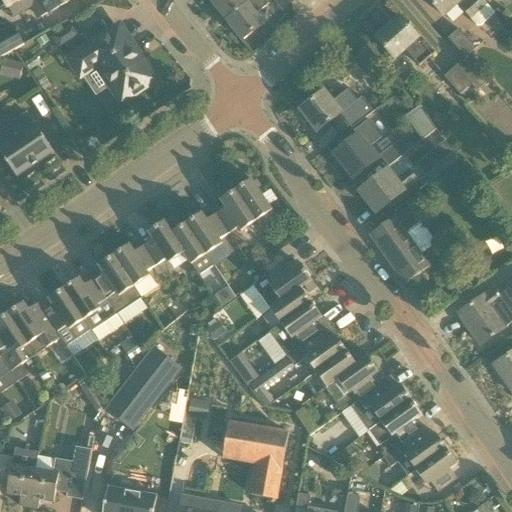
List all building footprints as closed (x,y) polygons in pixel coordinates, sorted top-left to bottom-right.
[(74,0),(3,0),(8,8),(21,0),(42,0),(50,12),(48,13),(49,14),(74,0)] [(210,0),(227,21),(253,0),(210,0)] [(262,0),(253,0),(227,21),(243,42),(265,24),(257,14),(268,6),(262,0)] [(296,0),(273,0),(282,11),(296,0)] [(482,27),(495,14),(482,0),(471,0),(471,1),(470,0),(428,0),(445,18),(458,6),(477,27),(482,27)] [(432,56),(418,40),(420,38),(401,18),(388,29),(387,27),(379,35),(380,37),(377,39),(395,59),(407,49),(422,65),(432,56)] [(53,36),(61,48),(83,34),(75,22),(53,36)] [(0,59),(25,46),(15,28),(0,36),(0,59)] [(132,48),(119,28),(69,61),(82,80),(96,71),(120,107),(140,93),(139,92),(155,81),(150,73),(152,72),(135,46),(132,48)] [(466,59),(476,50),(459,30),(449,39),(466,59)] [(46,36),(37,42),(41,47),(49,42),(46,36)] [(451,69),(464,57),(450,41),(437,53),(451,69)] [(370,45),(352,61),(367,77),(384,61),(370,45)] [(327,55),(316,65),(325,75),(336,65),(327,55)] [(487,83),(465,59),(444,78),(460,96),(472,86),(477,92),(487,83)] [(301,111),(298,116),(303,122),(309,121),(318,133),(341,115),(352,130),(374,113),(362,98),(357,102),(349,91),(333,103),(325,92),(300,110),(301,111)] [(353,140),(335,154),(348,172),(355,179),(378,161),(368,149),(381,139),(368,122),(355,132),(358,136),(353,140)] [(34,123),(0,145),(0,151),(18,178),(54,153),(34,123)] [(392,146),(401,158),(428,138),(418,126),(392,146)] [(453,153),(434,168),(443,180),(462,164),(453,153)] [(426,158),(416,165),(425,176),(434,168),(426,158)] [(389,169),(360,192),(377,214),(418,182),(409,170),(397,179),(389,169)] [(236,191),(257,222),(264,232),(280,222),(252,180),(236,191)] [(239,228),(242,232),(257,222),(236,191),(221,201),(226,209),(217,215),(230,234),(239,228)] [(412,207),(371,236),(405,285),(430,269),(407,235),(424,224),(412,207)] [(230,234),(217,215),(207,221),(202,214),(187,224),(207,255),(223,245),(220,241),(230,234)] [(170,215),(163,220),(164,223),(185,254),(200,276),(215,266),(207,255),(187,224),(179,229),(170,215)] [(170,264),(185,254),(164,223),(149,233),(154,241),(144,247),(157,267),(164,262),(167,260),(170,264)] [(115,256),(135,287),(153,275),(150,271),(153,269),(157,267),(144,247),(135,253),(130,246),(115,256)] [(268,275),(287,262),(280,252),(261,266),(268,275)] [(118,316),(142,300),(134,288),(135,287),(115,256),(99,266),(104,274),(94,280),(118,316)] [(164,262),(157,267),(163,275),(170,271),(164,262)] [(294,271),(287,262),(268,275),(269,276),(254,287),(271,310),(301,289),(305,286),(312,281),(301,266),(294,271)] [(80,279),(65,289),(92,331),(100,342),(125,326),(118,316),(94,280),(85,287),(80,279)] [(312,281),(305,286),(308,291),(310,294),(318,288),(312,281)] [(67,347),(92,331),(65,289),(49,300),(54,307),(45,314),(62,340),(67,347)] [(312,303),(305,293),(301,289),(271,310),(281,325),(312,303)] [(495,290),(459,314),(481,346),(491,339),(506,329),(511,324),(511,292),(501,299),(499,297),(495,290)] [(281,325),(270,334),(288,358),(303,346),(322,333),(320,330),(316,323),(323,318),(312,303),(281,325)] [(25,304),(9,314),(37,356),(62,340),(45,314),(38,304),(29,310),(25,304)] [(0,354),(12,373),(37,356),(9,314),(0,320),(0,354)] [(213,318),(206,323),(210,328),(216,323),(213,318)] [(208,331),(215,341),(227,332),(220,322),(208,331)] [(317,374),(347,352),(336,337),(329,342),(322,333),(303,346),(288,358),(295,368),(307,360),(317,374)] [(133,340),(120,347),(123,352),(125,351),(133,364),(144,357),(136,344),(133,340)] [(155,348),(107,411),(132,431),(181,368),(155,348)] [(327,388),(369,358),(363,351),(356,357),(358,360),(355,362),(347,352),(317,374),(327,388)] [(0,380),(12,373),(0,354),(0,380)] [(511,354),(495,366),(511,390),(511,354)] [(258,380),(238,355),(229,363),(248,387),(258,380)] [(345,412),(352,407),(379,388),(372,379),(380,373),(369,358),(327,388),(345,412)] [(295,368),(287,360),(250,386),(266,408),(274,402),(266,390),(295,368)] [(370,432),(412,401),(401,386),(385,397),(379,388),(352,407),(370,432)] [(105,406),(100,398),(92,403),(98,411),(105,406)] [(10,424),(22,415),(13,401),(1,410),(10,424)] [(389,441),(396,450),(422,431),(416,421),(423,416),(412,401),(370,432),(380,447),(389,441)] [(192,402),(189,416),(204,419),(206,404),(192,402)] [(277,501),(289,434),(230,423),(224,459),(235,461),(258,465),(252,496),(277,501)] [(422,431),(396,450),(384,458),(391,469),(398,464),(408,478),(417,472),(447,450),(436,435),(429,440),(422,431)] [(54,474),(36,471),(29,508),(39,510),(40,501),(55,504),(57,490),(68,492),(67,498),(83,501),(93,451),(87,450),(76,448),(73,463),(56,460),(54,474)] [(15,458),(3,455),(0,468),(0,479),(10,481),(7,495),(21,498),(20,507),(29,508),(36,471),(39,454),(16,450),(15,458)] [(447,450),(417,472),(427,487),(431,484),(438,493),(457,480),(451,470),(458,465),(447,450)] [(241,511),(242,508),(227,505),(235,461),(224,459),(218,458),(210,502),(182,496),(179,511),(241,511)] [(108,488),(103,511),(154,511),(157,497),(108,488)] [(299,495),(296,509),(295,511),(329,511),(309,508),(311,497),(299,495)] [(329,497),(328,500),(329,503),(332,505),(335,504),(337,502),(337,499),(335,496),(332,496),(329,497)] [(495,511),(488,502),(474,511),(495,511)]
